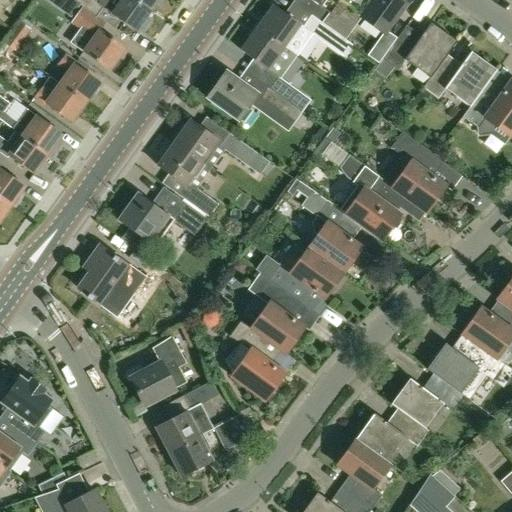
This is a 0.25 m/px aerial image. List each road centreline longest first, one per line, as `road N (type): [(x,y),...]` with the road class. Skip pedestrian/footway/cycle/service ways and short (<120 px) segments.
road 1 (residential): [(217,511),(275,461),(394,317),(511,211)]
road 2 (secondary): [(7,291),(218,0)]
road 3 (residential): [(150,511),(57,335),(7,291)]
